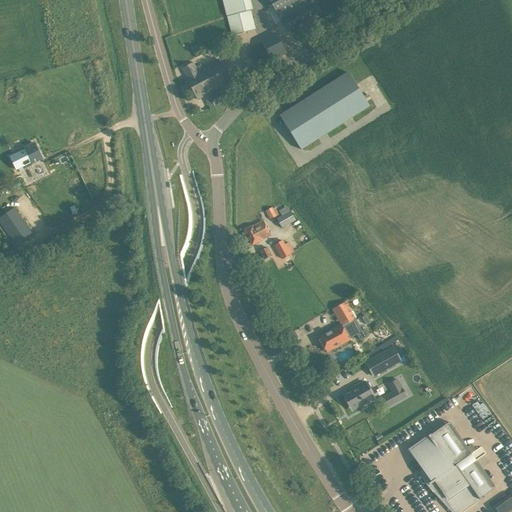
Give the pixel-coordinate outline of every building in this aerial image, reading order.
[(222,0),(227,17),(232,35),(255,29),(250,11),(252,10),(250,0),(222,0)] [(268,0),(280,21),(315,2),(318,0),(268,0)] [(315,2),(280,21),(286,32),(321,12),(315,2)] [(276,35),(261,43),(271,62),(286,54),(276,35)] [(270,61),(261,44),(249,50),(259,68),(270,61)] [(231,81),(219,59),(197,71),(192,62),(181,68),(186,77),(186,78),(198,100),(231,81)] [(369,107),(348,72),(279,116),(301,150),(369,107)] [(214,106),(224,101),(219,93),(210,98),(214,106)] [(25,149),(9,157),(16,171),(32,163),(32,164),(42,159),(34,143),(24,148),(25,149)] [(0,214),(0,223),(12,246),(30,236),(15,207),(0,214)] [(277,216),(272,208),(265,211),(269,220),(277,216)] [(296,220),(288,209),(280,213),(282,216),(276,219),(281,228),(296,220)] [(270,235),(264,222),(245,231),(252,245),(270,235)] [(285,245),(282,240),(274,245),(282,259),(293,252),(288,243),(285,245)] [(270,256),(266,248),(261,251),(265,259),(270,256)] [(362,331),(346,301),(332,309),(341,326),(318,338),(325,352),(349,339),(349,338),(356,334),(359,340),(367,336),(364,330),(362,331)] [(366,361),(374,376),(401,361),(393,347),(366,361)] [(406,396),(397,379),(389,384),(393,392),(380,399),(385,408),(406,396)] [(353,392),(347,395),(354,409),(373,399),(365,382),(352,389),(353,392)] [(471,453),(449,421),(431,434),(430,433),(428,435),(428,436),(409,449),(432,481),(429,483),(430,484),(433,482),(454,511),(459,511),(479,498),(480,499),(481,498),(481,497),(495,487),(476,459),(485,453),(480,446),(471,453)] [(511,493),(492,508),(494,511),(509,511),(511,511),(511,493)]
